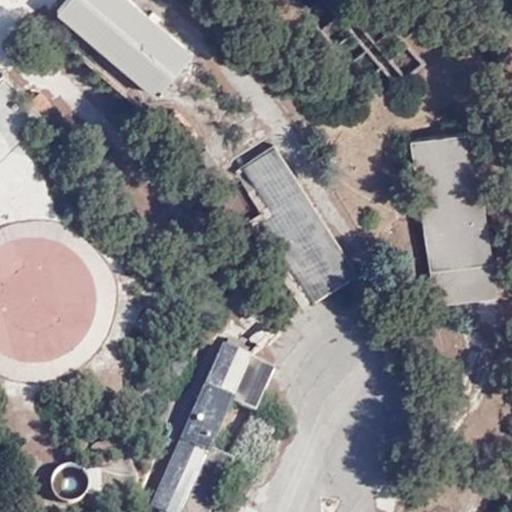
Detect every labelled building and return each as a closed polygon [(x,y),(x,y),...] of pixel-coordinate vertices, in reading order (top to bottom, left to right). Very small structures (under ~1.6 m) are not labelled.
[(64,0),(58,8),(156,91),(189,52),(127,0),(64,0)] [(291,0),(377,101),(421,63),(366,0),(291,0)] [(0,155),(52,106),(37,93),(27,101),(0,76),(0,155)] [(161,124),(180,147),(197,132),(178,109),(161,124)] [(410,139),(436,300),(497,291),(472,132),(410,139)] [(199,148),(212,165),(220,158),(206,139),(199,148)] [(272,211),(259,221),(313,300),(355,270),(273,144),(241,164),(272,211)] [(152,508),(160,511),(209,511),(233,460),(213,450),(234,400),(255,410),(274,367),(223,343),(152,508)] [(99,471),(83,471),(86,478),(87,486),(83,494),(100,493),(99,471)]
